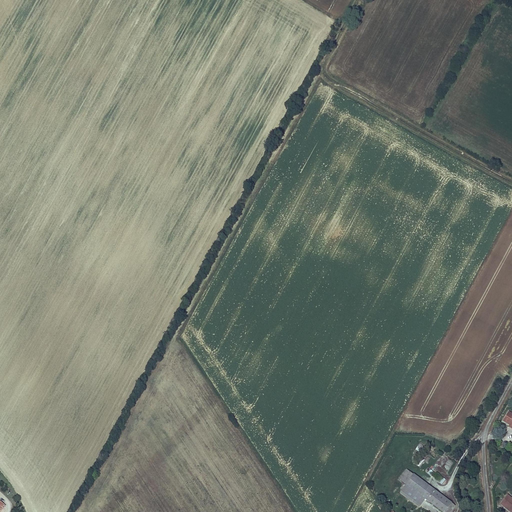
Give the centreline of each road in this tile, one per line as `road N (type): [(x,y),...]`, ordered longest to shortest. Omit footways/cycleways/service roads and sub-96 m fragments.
road 1 (track): [(356,0),(325,54),(331,78),(511,180)]
road 2 (unclassified): [(488,511),(485,430),(511,377)]
